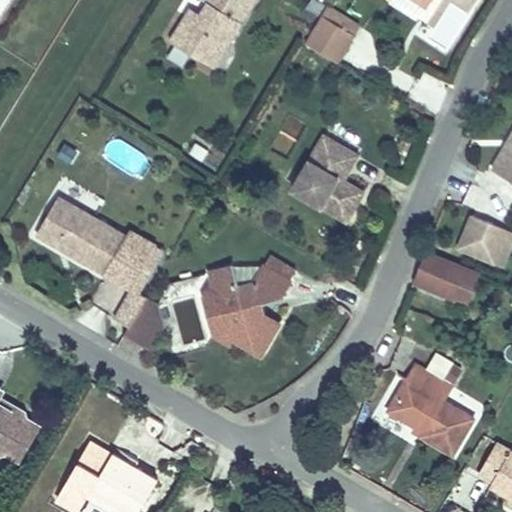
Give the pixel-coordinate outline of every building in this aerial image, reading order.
[(182,13),(167,38),(214,65),(253,0),(212,0),(206,11),(199,23),(182,13)] [(199,23),(206,11),(189,2),(182,13),(199,23)] [(339,62),(364,21),(333,2),(324,17),(318,22),(306,42),(339,62)] [(437,111),(449,82),(429,73),(416,102),(437,111)] [(118,134),(104,152),(137,178),(151,161),(118,134)] [(511,134),(490,173),(511,184),(511,134)] [(352,152),(323,135),(293,189),(345,218),(346,218),(364,185),(341,172),(352,152)] [(154,246),(64,196),(41,237),(131,288),(154,246)] [(509,229),(475,215),(460,250),(495,264),(509,229)] [(504,268),(511,248),(511,230),(509,229),(495,264),(504,268)] [(116,316),(132,325),(149,295),(171,255),(154,246),(131,288),(116,316)] [(426,252),(414,282),(457,300),(470,270),(426,252)] [(221,324),(213,335),(228,344),(234,341),(238,340),(262,354),(280,324),(255,308),(256,301),(279,295),(292,274),(262,256),(233,257),(207,265),(205,267),(210,279),(203,292),(214,298),(221,324)] [(467,304),(479,274),(470,270),(457,300),(467,304)] [(221,324),(214,298),(203,292),(201,296),(209,333),(213,335),(221,324)] [(152,349),(166,325),(159,301),(149,295),(132,325),(127,333),(152,349)] [(450,355),(414,335),(386,384),(419,403),(415,411),(449,430),(452,430),(475,391),(449,377),(442,372),(441,370),(449,357),(450,355)] [(0,382),(2,379),(9,365),(0,360),(0,382)] [(0,431),(18,441),(34,408),(14,397),(18,387),(2,379),(0,382),(0,431)] [(511,416),(502,411),(482,447),(511,463),(511,416)] [(157,456),(107,429),(84,472),(121,493),(133,499),(157,456)] [(121,493),(84,472),(73,491),(111,511),(121,493)] [(188,493),(177,511),(248,511),(210,491),(205,502),(188,493)]
